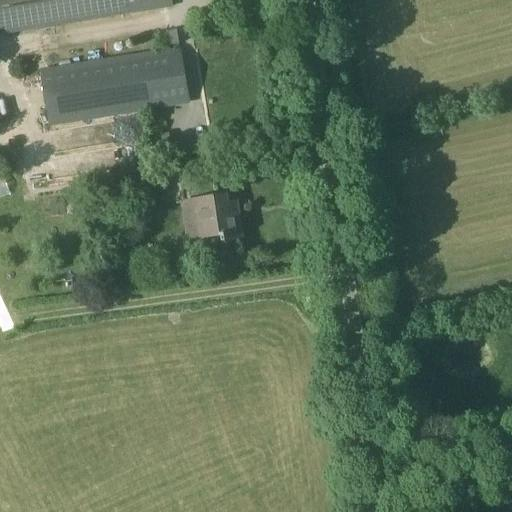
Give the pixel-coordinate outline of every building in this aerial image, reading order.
[(173,0),(0,0),(0,35),(174,7),(173,0)] [(170,47),(181,45),(178,31),(168,33),(170,47)] [(182,51),(42,74),(50,126),(190,104),(182,51)] [(92,162),(88,162),(89,156),(65,153),(62,174),(90,178),(92,162)] [(181,203),(187,241),(222,236),(223,242),(243,239),(237,202),(228,204),(227,196),(181,203)] [(63,199),(50,201),(53,218),(66,215),(63,199)] [(172,270),(151,273),(153,285),(174,282),(172,270)]
